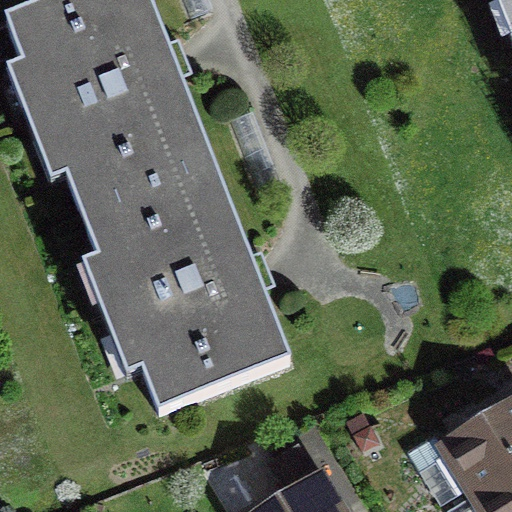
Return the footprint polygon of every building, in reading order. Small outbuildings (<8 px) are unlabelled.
[(70,0),(6,25),(82,221),(213,170),(146,0),(70,0)] [(290,366),(213,170),(82,221),(159,417),(290,366)] [(511,405),(442,448),(473,499),(511,474),(511,405)] [(511,511),(511,474),(473,499),(481,511),(511,511)] [(340,511),(319,478),(264,511),(340,511)]
